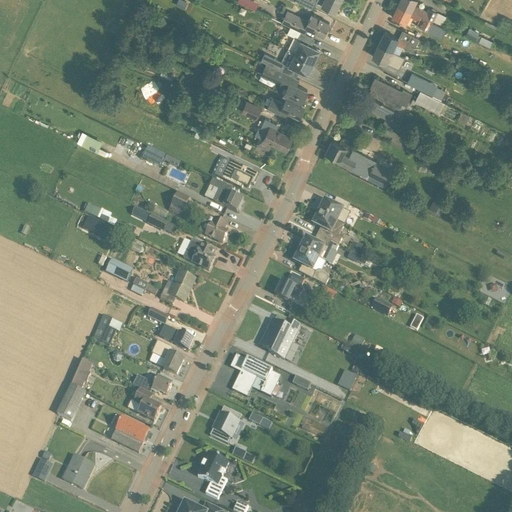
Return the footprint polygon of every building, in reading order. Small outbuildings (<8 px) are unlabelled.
[(182,9),(186,2),(182,0),(178,0),(176,6),(182,9)] [(335,12),(341,0),(340,0),(311,0),(310,0),(296,0),(296,1),(313,10),(317,3),(335,12)] [(400,0),(397,6),(432,23),(437,13),(430,9),(428,13),(417,7),(416,9),(414,7),(417,0),(400,0)] [(432,23),(397,6),(392,17),(405,24),(410,15),(412,17),(412,18),(418,21),(419,21),(423,23),(420,28),(428,32),(432,23)] [(287,11),(282,23),(305,34),(307,29),(323,37),(330,23),(312,15),(308,22),(287,11)] [(379,44),(392,51),(396,44),(413,52),(420,39),(402,31),(398,38),(385,32),(379,44)] [(479,34),(473,31),(469,38),(474,41),(478,35),(479,34)] [(295,53),(314,62),(320,50),(309,45),(312,38),(301,32),(298,40),(301,41),(295,53)] [(480,35),(478,42),(489,47),(492,40),(480,35)] [(395,68),(400,69),(405,57),(392,51),(379,44),(373,57),(395,68)] [(314,62),(295,53),(289,66),(264,53),(261,61),(266,63),(293,77),(297,69),(308,75),(314,62)] [(262,70),(266,63),(261,61),(260,60),(256,67),(262,70)] [(260,75),(276,82),(273,89),(287,96),(301,103),(308,90),(297,85),(299,80),(293,77),(266,63),(262,70),(260,75)] [(411,75),(408,82),(407,83),(433,96),(438,86),(412,73),(411,75)] [(367,108),(389,119),(395,108),(393,108),(397,100),(406,105),(411,95),(403,90),(402,92),(375,78),(370,87),(376,89),(367,108)] [(444,103),(420,91),(416,99),(440,111),(444,103)] [(305,105),(301,103),(287,96),(284,103),(272,98),(267,108),(285,117),(288,112),(299,117),(305,105)] [(240,113),(249,118),(250,115),(256,118),(261,108),(247,101),(240,113)] [(269,151),(272,144),(287,151),(293,139),(274,129),(277,124),(273,122),(264,139),(261,137),(257,145),(269,151)] [(95,151),(100,140),(84,133),(79,144),(95,151)] [(341,141),(339,144),(332,140),(326,152),(340,159),(338,163),(352,171),(365,178),(373,162),(359,155),(357,158),(351,155),(349,158),(343,155),(344,155),(343,154),(348,145),(348,144),(348,143),(348,142),(348,141),(347,140),(346,140),(345,139),(344,139),(343,140),(342,140),(341,141)] [(167,157),(149,148),(143,160),(161,169),(167,157)] [(231,161),(222,180),(242,190),(243,187),(249,190),(249,189),(251,185),(253,181),(254,181),(256,182),(259,175),(233,162),(231,161)] [(390,171),(376,164),(370,176),(384,183),(390,171)] [(339,175),(332,187),(343,192),(339,199),(350,205),(355,208),(359,200),(359,201),(366,188),(339,175)] [(244,201),(231,195),(232,192),(226,190),(223,195),(228,198),(224,207),(237,214),(244,201)] [(178,194),(170,209),(183,215),(191,200),(178,194)] [(325,201),(319,213),(338,222),(344,210),(347,212),(350,205),(339,199),(337,198),(333,205),(325,201)] [(107,221),(110,211),(85,204),(83,214),(107,221)] [(155,205),(152,212),(164,217),(167,211),(155,205)] [(345,226),(338,222),(319,213),(313,225),(321,229),(318,235),(331,242),(339,246),(342,239),(339,237),(345,226)] [(374,218),(366,214),(363,219),(372,223),(374,218)] [(152,215),(149,222),(147,224),(163,232),(168,223),(152,215)] [(216,219),(215,220),(208,216),(205,222),(200,233),(223,244),(228,233),(224,231),(227,225),(216,219)] [(119,232),(89,217),(83,229),(83,230),(113,245),(119,232)] [(133,227),(126,224),(123,231),(130,234),(133,227)] [(331,242),(318,235),(315,242),(306,238),(300,250),(319,259),(325,262),(331,251),(336,253),(339,246),(331,242)] [(184,259),(209,271),(216,258),(213,257),(216,251),(202,244),(201,246),(192,242),(184,259)] [(363,248),(353,243),(349,251),(358,256),(363,248)] [(313,271),(319,259),(300,250),(294,262),(302,266),(299,273),(313,280),(316,273),(313,271)] [(133,271),(112,260),(106,272),(128,283),(133,271)] [(188,291),(194,279),(180,273),(171,292),(166,289),(161,300),(173,306),(176,299),(185,303),(190,292),(188,291)] [(305,281),(293,275),(290,282),(291,282),(289,285),(283,282),(276,296),(288,302),(297,285),(302,287),(305,281)] [(136,279),(130,291),(141,297),(148,285),(136,279)] [(402,302),(395,298),(392,304),(399,308),(402,302)] [(377,300),(374,307),(372,309),(388,317),(393,308),(378,301),(377,300)] [(170,317),(153,309),(148,318),(165,326),(170,317)] [(103,316),(93,339),(110,346),(117,332),(109,328),(113,320),(103,316)] [(290,350),(301,327),(287,321),(284,327),(273,321),(268,330),(270,331),(263,347),(270,351),(269,353),(280,358),(285,348),(290,350)] [(162,338),(167,341),(189,352),(194,340),(168,327),(162,338)] [(366,341),(355,336),(351,344),(361,349),(366,341)] [(177,376),(184,361),(170,355),(173,349),(158,342),(152,354),(167,362),(163,369),(177,376)] [(237,356),(231,368),(242,374),(243,374),(245,375),(243,378),(242,377),(242,378),(240,377),(233,391),(248,398),(257,379),(266,383),(265,385),(264,385),(265,386),(263,389),(262,389),(263,390),(261,393),(271,398),(272,396),(280,380),(281,378),(272,373),(273,372),(262,366),(261,368),(237,356)] [(72,386),(82,392),(86,384),(87,384),(91,375),(89,374),(93,366),(82,361),(72,386)] [(345,371),(338,386),(349,391),(356,376),(345,371)] [(167,396),(173,384),(158,377),(155,385),(149,382),(146,388),(152,391),(159,394),(160,393),(167,396)] [(296,377),(293,384),(308,392),(311,385),(296,377)] [(385,380),(381,388),(425,410),(429,402),(385,380)] [(155,422),(162,408),(151,402),(154,396),(141,390),(135,403),(142,407),(139,414),(155,422)] [(224,408),(210,437),(228,445),(242,417),(224,408)] [(253,414),(249,421),(260,426),(263,419),(253,414)] [(123,418),(112,441),(139,454),(150,431),(123,418)] [(236,448),(232,455),(243,461),(247,453),(236,448)] [(229,464),(209,455),(205,463),(204,463),(204,464),(205,464),(203,468),(202,467),(202,468),(202,469),(198,478),(211,484),(206,495),(218,501),(227,481),(223,479),(223,478),(224,474),(225,474),(226,473),(225,473),(229,464)] [(75,457),(64,481),(83,490),(84,489),(81,488),(87,476),(89,477),(95,466),(75,457)] [(246,511),(249,508),(238,503),(234,511),(246,511)]
